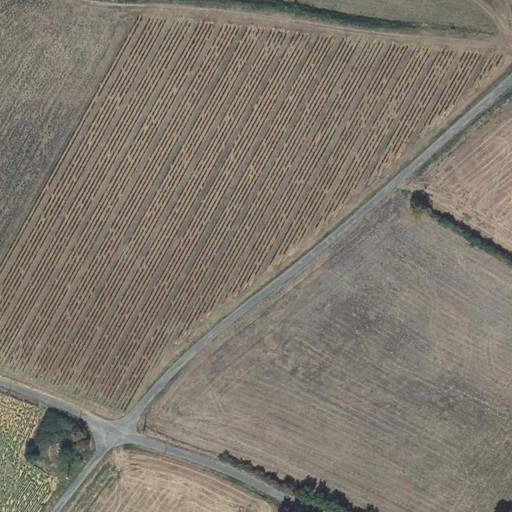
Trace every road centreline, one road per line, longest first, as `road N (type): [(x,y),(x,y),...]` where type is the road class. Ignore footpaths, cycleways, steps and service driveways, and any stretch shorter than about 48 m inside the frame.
road 1 (unclassified): [(511,80),(167,374),(116,431)]
road 2 (unclassified): [(116,431),(315,511)]
road 3 (unclassified): [(0,381),(116,431)]
